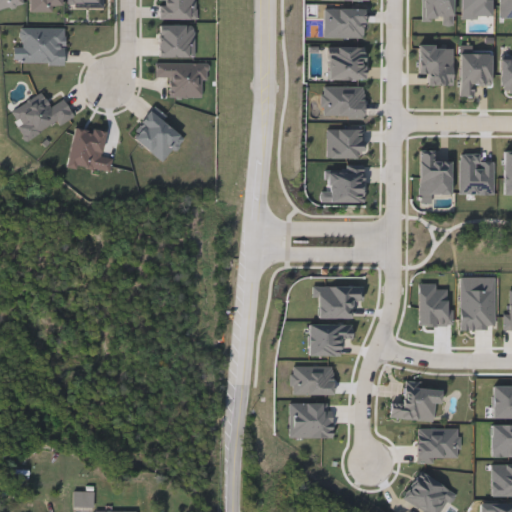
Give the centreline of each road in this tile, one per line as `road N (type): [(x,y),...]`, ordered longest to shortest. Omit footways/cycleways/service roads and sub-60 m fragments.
road 1 (tertiary): [(235,511),(251,253),(262,204),(262,0)]
road 2 (residential): [(370,462),(367,379),(395,296),(394,0)]
road 3 (residential): [(251,253),(396,253)]
road 4 (residential): [(396,232),(254,233)]
road 5 (residential): [(511,362),(427,361),(382,347)]
